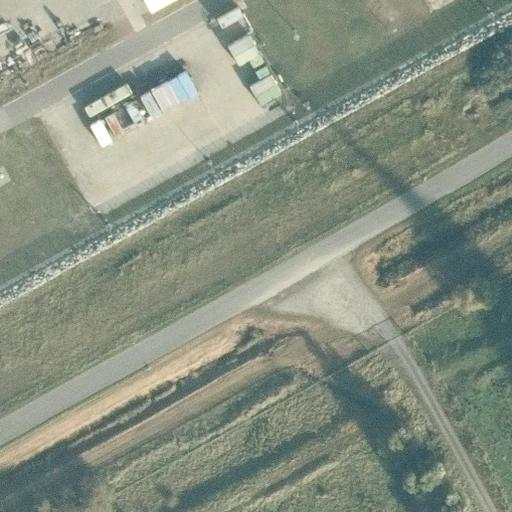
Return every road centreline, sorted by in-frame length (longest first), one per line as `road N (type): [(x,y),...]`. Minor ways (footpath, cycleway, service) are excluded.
road 1 (unclassified): [(0,432),(511,145)]
road 2 (track): [(336,242),(488,511)]
